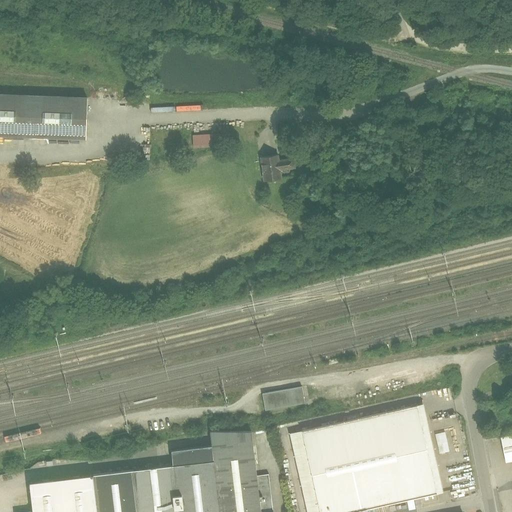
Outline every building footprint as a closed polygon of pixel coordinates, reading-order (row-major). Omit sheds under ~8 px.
[(0,133),(83,136),(83,122),(84,103),(84,92),(0,89),(0,133)] [(192,147),(221,145),(220,133),(192,135),(192,147)] [(278,153),(259,155),(262,181),(282,179),(280,170),(294,168),(292,157),(279,158),(278,153)] [(300,385),(259,392),(262,411),(304,404),(300,385)] [(416,402),(303,428),(322,511),(339,511),(362,507),(362,511),(379,511),(378,504),(436,490),(416,402)] [(438,451),(448,450),(445,431),(436,432),(438,451)] [(32,482),(34,511),(273,511),(270,477),(256,478),(252,432),(210,433),(212,448),(172,452),(173,468),(32,482)] [(511,432),(502,435),(497,436),(504,467),(511,465),(511,432)]
